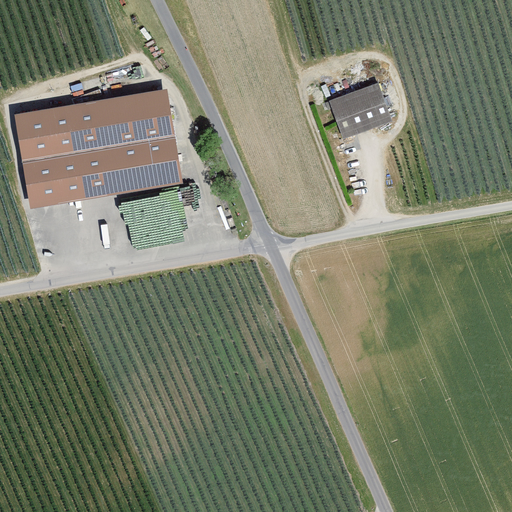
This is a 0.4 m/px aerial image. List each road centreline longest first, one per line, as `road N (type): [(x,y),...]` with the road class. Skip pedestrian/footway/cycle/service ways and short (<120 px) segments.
road 1 (unclassified): [(388,511),(271,247)]
road 2 (track): [(271,247),(0,292)]
road 3 (unclassified): [(271,247),(157,0)]
road 4 (unclassified): [(511,205),(271,247)]
road 5 (track): [(354,232),(299,80)]
